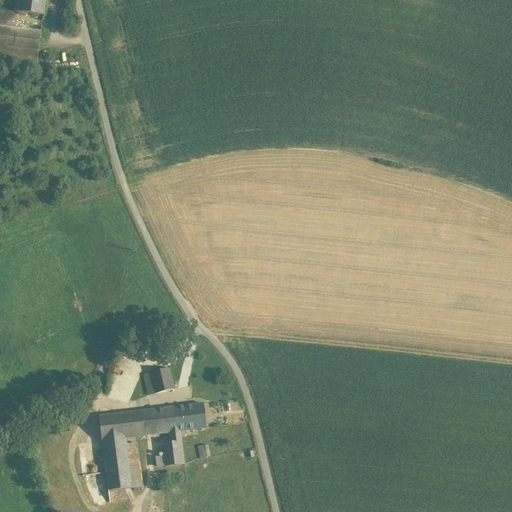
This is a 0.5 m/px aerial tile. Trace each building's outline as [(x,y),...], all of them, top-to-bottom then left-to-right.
[(16,0),(15,12),(44,15),(45,0),(16,0)] [(41,32),(0,26),(0,57),(7,58),(37,62),(41,32)] [(169,368),(144,374),(149,396),(174,390),(169,368)] [(203,404),(173,408),(176,432),(185,431),(206,428),(203,404)] [(173,408),(141,411),(144,436),(170,433),(176,432),(173,408)] [(141,411),(98,417),(101,441),(102,441),(126,438),(144,436),(141,411)] [(176,432),(170,433),(171,443),(162,444),(164,467),(184,465),(181,437),(186,436),(185,431),(176,432)] [(136,444),(126,445),(126,438),(102,441),(109,503),(126,501),(124,489),(142,487),(136,444)] [(207,446),(198,447),(200,458),(209,456),(207,446)] [(102,473),(88,474),(90,502),(105,501),(104,489),(95,490),(94,484),(103,484),(102,473)]
